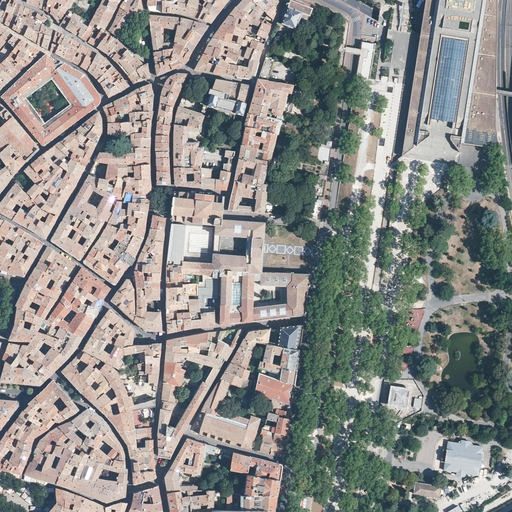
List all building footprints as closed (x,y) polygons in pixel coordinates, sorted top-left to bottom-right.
[(2,0),(0,5),(0,8),(1,9),(3,9),(3,10),(4,11),(5,11),(10,0),(2,0)] [(12,0),(10,0),(5,11),(6,11),(8,12),(9,13),(12,14),(13,15),(15,8),(17,2),(15,1),(14,1),(12,0)] [(47,0),(40,0),(39,8),(42,9),(46,10),(47,8),(47,7),(47,4),(47,0)] [(55,0),(53,0),(47,0),(47,4),(47,7),(47,8),(46,10),(49,13),(52,15),(54,12),(54,9),(54,8),(54,5),(55,2),(55,1),(55,0)] [(71,4),(73,1),(72,0),(53,0),(55,0),(55,1),(68,9),(70,5),(71,4)] [(117,8),(118,5),(112,2),(109,1),(106,0),(101,0),(100,3),(113,10),(115,10),(117,8)] [(130,9),(135,15),(142,10),(142,8),(141,1),(140,0),(135,0),(135,2),(131,7),(130,9)] [(174,7),(174,0),(171,0),(171,1),(163,1),(162,12),(163,12),(164,12),(168,13),(170,13),(174,13),(174,7)] [(174,0),(174,7),(174,13),(177,13),(180,14),(183,14),(187,15),(193,16),(198,3),(199,1),(196,0),(174,0)] [(202,0),(205,1),(214,6),(220,10),(221,11),(225,7),(225,6),(230,0),(229,0),(202,0)] [(243,11),(247,13),(249,15),(249,14),(254,17),(257,19),(260,15),(264,11),(262,9),(257,5),(256,4),(254,3),(252,0),(251,0),(242,0),(237,7),(243,11)] [(251,0),(252,0),(254,3),(256,4),(257,5),(262,9),(264,11),(267,13),(266,14),(267,14),(270,17),(273,20),(276,13),(277,12),(277,10),(274,7),(270,3),(266,0),(251,0)] [(266,0),(270,3),(274,7),(277,10),(278,8),(278,7),(278,5),(279,3),(279,2),(279,0),(266,0)] [(280,14),(277,22),(278,22),(281,23),(281,24),(289,27),(295,30),(296,29),(299,23),(300,20),(300,19),(307,22),(309,16),(312,9),(291,0),(290,1),(288,8),(287,8),(286,12),(285,12),(284,15),(280,14)] [(312,9),(314,4),(302,0),(283,0),(284,2),(288,1),(290,1),(291,0),(312,9)] [(302,0),(314,4),(328,10),(331,11),(316,3),(309,0),(302,0)] [(497,0),(425,0),(420,34),(420,35),(419,45),(417,54),(415,72),(413,86),(402,157),(403,157),(405,157),(406,157),(407,157),(408,158),(410,158),(411,158),(412,158),(413,158),(414,158),(415,159),(416,159),(417,159),(418,159),(419,159),(420,159),(421,160),(422,160),(423,160),(425,160),(426,160),(427,160),(428,161),(429,161),(430,161),(431,161),(432,161),(433,161),(434,162),(435,162),(436,162),(437,162),(439,162),(440,162),(441,163),(442,163),(443,163),(444,163),(445,163),(446,163),(447,163),(450,164),(452,164),(454,164),(455,165),(458,165),(459,161),(460,152),(461,144),(500,149),(496,123),(496,110),(496,93),(497,49),(497,0)] [(54,8),(54,9),(60,11),(64,14),(66,12),(68,9),(55,1),(55,2),(54,5),(54,8)] [(127,12),(132,17),(133,16),(135,15),(130,9),(131,7),(124,1),(122,4),(121,7),(121,8),(127,12)] [(156,11),(162,12),(163,1),(161,1),(155,1),(155,6),(148,6),(148,7),(148,8),(148,10),(152,11),(153,11),(156,11)] [(205,1),(202,5),(204,7),(210,11),(213,14),(216,17),(218,15),(218,14),(221,11),(220,10),(214,6),(205,1)] [(284,4),(280,14),(284,15),(285,12),(286,12),(287,8),(288,8),(290,1),(288,1),(284,2),(284,3),(284,4)] [(15,8),(13,15),(17,17),(21,5),(19,4),(19,3),(17,2),(15,8)] [(114,13),(115,10),(113,10),(100,3),(98,9),(113,15),(114,13)] [(202,5),(198,3),(193,16),(196,17),(199,18),(204,7),(202,5)] [(23,17),(22,18),(21,21),(26,25),(31,9),(28,8),(25,7),(24,12),(23,14),(26,15),(25,17),(23,16),(23,17)] [(214,20),(216,17),(213,14),(210,11),(204,7),(199,18),(200,19),(208,22),(211,23),(214,20)] [(233,17),(239,18),(241,19),(244,19),(249,21),(249,23),(255,25),(260,27),(259,28),(267,32),(269,33),(269,30),(270,29),(271,27),(267,25),(262,22),(257,19),(254,17),(249,14),(249,15),(247,13),(243,11),(237,7),(233,11),(229,16),(233,17)] [(97,8),(94,14),(108,21),(109,22),(111,19),(113,15),(98,9),(97,8)] [(127,21),(132,17),(127,12),(121,8),(119,11),(118,14),(122,17),(127,21)] [(34,11),(31,9),(26,25),(28,26),(29,26),(33,29),(35,22),(36,18),(36,17),(37,13),(38,13),(34,11)] [(60,20),(64,14),(60,11),(54,9),(54,12),(52,15),(55,18),(57,21),(58,22),(60,20)] [(6,11),(5,11),(1,21),(3,22),(5,24),(9,13),(8,12),(6,11)] [(12,14),(9,13),(5,24),(7,25),(9,26),(13,15),(12,14)] [(37,13),(36,17),(44,22),(47,19),(46,17),(45,17),(45,16),(44,16),(43,15),(42,15),(38,13),(37,13)] [(94,14),(93,17),(91,21),(91,22),(89,25),(93,27),(94,24),(102,28),(101,29),(105,31),(106,28),(109,22),(108,21),(94,14)] [(125,23),(127,21),(122,17),(118,14),(117,17),(116,19),(124,24),(125,23)] [(272,23),(273,20),(270,17),(267,14),(262,22),(267,25),(271,27),(272,24),(272,23)] [(13,15),(9,26),(10,27),(13,28),(17,17),(13,15)] [(179,18),(170,17),(149,15),(151,29),(153,47),(154,52),(162,50),(172,48),(173,46),(174,42),(178,25),(178,24),(179,18)] [(226,20),(223,23),(226,24),(228,25),(228,24),(236,27),(242,29),(247,30),(248,25),(249,23),(249,21),(244,19),(241,19),(240,24),(238,24),(239,18),(233,17),(229,16),(226,20)] [(22,18),(17,17),(13,28),(14,29),(17,31),(18,29),(18,27),(20,24),(20,23),(21,21),(22,18)] [(84,20),(80,18),(76,25),(72,32),(77,35),(82,38),(88,41),(89,43),(92,44),(94,41),(95,39),(91,37),(93,32),(91,31),(93,27),(89,25),(88,26),(87,26),(87,25),(89,22),(88,21),(87,21),(84,20)] [(180,18),(179,25),(187,29),(189,20),(188,19),(180,18)] [(120,30),(124,24),(116,19),(113,24),(110,31),(115,35),(120,30)] [(69,23),(64,20),(62,23),(60,25),(60,26),(61,26),(63,27),(66,28),(69,23)] [(189,20),(187,29),(185,31),(188,33),(190,30),(192,26),(193,24),(194,21),(193,21),(192,20),(189,20)] [(18,29),(17,31),(20,33),(24,35),(28,26),(26,25),(21,21),(20,23),(20,24),(18,27),(18,29)] [(190,30),(192,31),(197,34),(202,37),(204,34),(205,32),(209,26),(201,23),(194,21),(193,24),(195,25),(195,28),(192,26),(190,30)] [(40,32),(42,25),(35,22),(33,29),(34,30),(40,32)] [(218,31),(213,37),(220,40),(224,41),(227,32),(234,34),(236,27),(228,24),(228,25),(226,24),(223,23),(218,31)] [(45,34),(51,36),(53,30),(49,28),(42,25),(40,32),(40,33),(45,34)] [(179,25),(178,25),(174,42),(193,51),(195,46),(198,42),(202,37),(197,34),(192,31),(190,30),(188,33),(186,37),(183,35),(185,31),(187,29),(179,25)] [(248,25),(247,30),(248,30),(252,32),(256,34),(258,30),(248,25)] [(28,26),(24,35),(28,37),(32,40),(33,36),(34,30),(33,29),(29,26),(28,26)] [(100,31),(93,27),(91,31),(93,32),(91,37),(95,39),(100,31)] [(242,29),(236,27),(234,34),(237,35),(246,38),(247,36),(248,30),(247,30),(242,29)] [(258,30),(256,34),(256,35),(262,37),(267,39),(268,36),(269,33),(267,32),(259,28),(258,30)] [(94,41),(92,44),(94,46),(97,47),(107,34),(106,33),(104,32),(105,31),(101,29),(100,31),(95,39),(94,41)] [(6,31),(1,36),(6,41),(10,36),(12,34),(10,33),(6,30),(6,31)] [(35,41),(37,43),(40,33),(40,32),(34,30),(33,36),(32,40),(35,41)] [(56,31),(52,44),(57,45),(58,41),(60,38),(62,34),(59,33),(56,31)] [(234,34),(227,32),(224,41),(232,42),(234,34)] [(44,39),(42,45),(45,47),(48,49),(51,36),(45,34),(44,39)] [(62,42),(65,36),(63,35),(62,34),(60,38),(58,41),(57,45),(59,46),(59,44),(60,45),(62,42)] [(107,34),(97,47),(100,49),(102,50),(105,52),(108,55),(113,50),(113,49),(119,42),(115,39),(108,35),(107,34)] [(13,36),(8,42),(12,45),(15,48),(16,47),(21,40),(17,37),(14,35),(13,36)] [(246,38),(237,35),(234,43),(242,45),(246,46),(248,40),(246,40),(246,38)] [(69,46),(73,39),(70,38),(65,36),(62,42),(60,45),(67,49),(68,49),(69,46)] [(257,40),(247,36),(246,38),(246,40),(248,40),(252,42),(250,48),(262,52),(263,50),(265,43),(257,40)] [(211,41),(207,46),(221,49),(222,45),(219,44),(220,40),(213,37),(211,41)] [(76,53),(76,52),(77,51),(81,44),(80,43),(75,40),(73,39),(69,46),(68,49),(71,50),(76,53)] [(21,40),(16,47),(12,51),(16,54),(19,50),(20,50),(20,49),(24,45),(26,43),(24,41),(21,40)] [(224,41),(220,40),(219,44),(222,45),(221,49),(224,50),(227,51),(239,55),(240,56),(241,49),(242,45),(234,43),(232,42),(224,41)] [(6,44),(2,49),(1,50),(0,51),(0,64),(1,63),(2,63),(6,59),(9,57),(10,56),(9,55),(10,55),(12,51),(16,47),(15,48),(12,45),(8,42),(6,44)] [(125,47),(119,42),(113,49),(116,53),(121,57),(128,49),(125,47)] [(193,51),(174,42),(173,46),(191,55),(192,53),(193,51)] [(20,49),(20,50),(25,53),(25,52),(28,49),(31,45),(29,44),(26,43),(24,45),(20,49)] [(53,52),(55,53),(56,51),(59,46),(57,45),(52,44),(50,51),(53,52)] [(64,58),(67,49),(60,45),(59,44),(59,46),(56,51),(55,53),(60,56),(64,58)] [(77,51),(76,52),(79,54),(79,53),(86,57),(87,55),(89,49),(85,46),(81,44),(77,51)] [(33,47),(31,45),(28,49),(34,53),(37,55),(39,53),(41,51),(38,49),(36,48),(33,47)] [(189,58),(191,55),(173,46),(172,48),(174,48),(173,52),(188,60),(189,58)] [(205,50),(204,54),(208,55),(211,56),(217,58),(219,54),(222,56),(226,57),(232,59),(237,62),(238,58),(239,55),(227,51),(226,54),(223,53),(224,50),(221,49),(207,46),(205,50)] [(244,58),(259,62),(259,61),(262,52),(250,48),(248,47),(244,58)] [(183,66),(188,60),(173,52),(174,48),(172,48),(162,50),(163,56),(164,62),(166,72),(173,70),(177,68),(183,66)] [(29,55),(34,58),(36,57),(37,55),(34,53),(28,49),(25,52),(29,55)] [(75,56),(76,53),(71,50),(68,49),(67,49),(64,58),(68,60),(72,62),(75,56)] [(94,52),(89,49),(87,55),(92,58),(94,59),(97,54),(94,52)] [(113,50),(108,55),(110,57),(112,58),(116,53),(113,49),(113,50)] [(132,73),(135,70),(130,64),(130,63),(130,62),(136,56),(132,53),(128,49),(121,57),(122,58),(117,63),(122,69),(123,70),(126,74),(127,75),(128,77),(132,73)] [(26,60),(30,63),(32,61),(34,58),(29,55),(25,52),(25,53),(20,50),(17,55),(22,58),(26,60)] [(162,50),(154,52),(154,54),(155,64),(160,63),(159,62),(164,62),(163,56),(162,50)] [(16,54),(12,51),(10,55),(9,55),(10,56),(13,58),(13,59),(15,60),(19,62),(20,63),(25,67),(27,65),(30,63),(26,60),(22,58),(17,55),(16,54)] [(24,75),(1,97),(42,145),(45,145),(49,142),(65,130),(75,122),(85,115),(87,113),(97,106),(99,104),(100,103),(100,102),(100,101),(100,100),(100,99),(100,98),(100,97),(99,96),(99,94),(84,75),(64,63),(46,53),(24,75)] [(79,53),(79,54),(77,57),(75,56),(72,62),(76,64),(80,66),(86,57),(79,53)] [(121,57),(116,53),(112,58),(114,61),(117,63),(122,58),(121,57)] [(100,55),(97,54),(94,59),(93,61),(98,64),(102,57),(100,55)] [(208,55),(204,54),(201,58),(199,62),(217,65),(220,59),(222,60),(222,57),(222,56),(219,54),(217,58),(211,56),(208,55)] [(92,58),(87,55),(86,57),(80,66),(84,68),(88,71),(92,62),(90,61),(90,60),(92,58)] [(239,65),(237,76),(245,78),(246,78),(250,79),(254,77),(259,62),(244,58),(240,56),(239,55),(238,58),(249,62),(247,67),(239,65)] [(13,58),(10,56),(9,57),(6,59),(7,61),(22,70),(24,69),(25,67),(20,63),(19,62),(18,64),(14,62),(15,60),(13,59),(13,58)] [(141,67),(144,65),(141,62),(136,56),(130,62),(130,63),(130,64),(135,70),(136,70),(141,67)] [(98,64),(97,65),(100,68),(101,67),(103,64),(106,60),(105,59),(102,57),(98,64)] [(249,114),(266,118),(267,116),(268,108),(272,109),(271,112),(275,113),(274,114),(282,116),(287,93),(292,94),(294,85),(267,80),(274,59),(266,57),(258,79),(257,85),(255,91),(253,99),(250,110),(249,114)] [(7,61),(6,59),(2,63),(8,68),(9,68),(15,72),(18,74),(20,72),(22,70),(7,61)] [(197,67),(195,70),(199,71),(222,74),(227,75),(229,64),(223,61),(222,60),(220,59),(217,65),(199,62),(197,67)] [(103,64),(101,67),(103,69),(105,67),(110,63),(109,62),(106,60),(103,64)] [(92,62),(88,71),(90,72),(92,74),(94,69),(97,65),(98,64),(93,61),(92,62)] [(162,74),(166,72),(164,62),(159,62),(160,63),(155,64),(157,73),(157,76),(162,74)] [(8,68),(2,63),(1,63),(0,64),(0,67),(2,69),(6,72),(14,78),(16,76),(18,74),(15,72),(9,68),(8,68)] [(103,69),(102,70),(104,73),(107,70),(112,66),(111,65),(110,63),(105,67),(103,69)] [(144,71),(145,73),(146,75),(148,78),(150,78),(149,71),(148,64),(144,65),(141,67),(143,70),(144,71)] [(236,65),(229,64),(227,75),(233,76),(237,76),(239,65),(236,65)] [(100,68),(97,65),(94,69),(92,74),(93,76),(95,77),(100,68)] [(112,66),(107,70),(112,76),(114,74),(118,72),(114,69),(112,66)] [(0,74),(1,75),(0,77),(0,79),(7,84),(10,81),(14,78),(6,72),(2,69),(0,67),(0,74)] [(146,75),(145,73),(143,75),(142,73),(144,71),(143,70),(141,67),(136,70),(137,70),(141,77),(143,80),(146,79),(148,78),(146,75)] [(100,68),(95,77),(96,79),(98,80),(104,73),(102,70),(100,68)] [(104,73),(98,80),(99,82),(100,83),(101,83),(109,77),(112,76),(107,70),(104,73)] [(141,81),(143,80),(141,77),(137,70),(136,70),(135,70),(132,73),(137,79),(139,82),(141,81)] [(114,74),(112,76),(109,77),(111,80),(113,83),(117,80),(121,76),(120,75),(118,72),(114,74)] [(134,84),(139,82),(137,79),(132,73),(128,77),(131,81),(134,84)] [(168,79),(165,83),(173,86),(177,88),(181,89),(184,81),(187,74),(181,74),(178,73),(175,74),(171,76),(169,79),(168,79)] [(121,76),(117,80),(118,81),(125,89),(127,88),(129,86),(127,83),(126,82),(125,81),(121,76)] [(109,77),(101,83),(109,97),(114,95),(117,93),(121,92),(116,86),(115,85),(115,86),(113,87),(112,84),(113,83),(111,80),(109,77)] [(215,108),(216,109),(217,108),(235,113),(244,116),(244,113),(245,108),(246,103),(238,101),(229,99),(233,82),(224,81),(215,79),(212,89),(210,94),(209,97),(207,106),(215,108)] [(117,80),(113,83),(115,86),(115,85),(116,86),(121,92),(123,90),(125,89),(118,81),(117,80)] [(242,84),(233,82),(229,99),(238,101),(246,103),(248,96),(251,86),(242,84)] [(170,90),(173,92),(178,95),(179,92),(181,89),(177,88),(173,86),(165,83),(164,85),(163,87),(167,89),(170,90)] [(147,92),(152,90),(152,87),(151,84),(146,86),(145,86),(139,88),(140,91),(141,91),(142,94),(147,92)] [(162,91),(161,95),(169,99),(175,101),(176,98),(178,95),(173,92),(173,93),(169,92),(170,90),(167,89),(163,87),(162,91)] [(139,88),(136,90),(132,92),(127,95),(132,110),(132,112),(152,111),(153,107),(153,106),(153,102),(141,104),(141,99),(139,95),(142,94),(141,91),(140,91),(139,88)] [(149,97),(154,96),(153,93),(152,90),(147,92),(142,94),(139,95),(141,99),(149,97)] [(183,96),(179,106),(183,107),(186,100),(188,100),(189,101),(191,93),(185,91),(183,96)] [(125,114),(126,113),(129,113),(129,112),(132,112),(132,110),(127,95),(126,95),(124,97),(122,97),(125,113),(125,114)] [(158,116),(172,118),(172,116),(173,107),(175,101),(169,99),(161,95),(159,108),(158,116)] [(177,112),(176,115),(201,123),(201,121),(202,119),(204,115),(204,114),(206,110),(207,106),(209,97),(202,95),(199,104),(203,105),(201,113),(185,108),(183,107),(179,106),(178,107),(178,108),(178,110),(177,112)] [(120,115),(125,114),(125,113),(122,97),(117,100),(113,102),(116,115),(119,114),(120,115)] [(189,101),(188,100),(185,108),(201,113),(203,105),(199,104),(189,101)] [(108,104),(111,115),(115,115),(116,115),(113,102),(110,104),(108,104)] [(0,114),(4,119),(10,113),(9,111),(7,110),(5,108),(0,112),(0,114)] [(129,112),(129,113),(130,122),(136,121),(136,120),(144,119),(146,119),(147,119),(151,119),(152,115),(153,111),(152,111),(132,112),(129,112)] [(84,135),(86,136),(90,131),(89,130),(88,130),(91,126),(93,124),(95,125),(102,130),(102,119),(99,112),(91,118),(87,121),(77,129),(84,135)] [(0,136),(9,145),(10,144),(17,150),(27,160),(31,156),(39,148),(38,146),(10,113),(4,119),(1,121),(4,124),(2,125),(0,122),(0,136)] [(246,125),(246,127),(260,130),(277,134),(277,135),(278,135),(282,120),(267,116),(266,118),(249,114),(246,125)] [(201,123),(176,115),(175,123),(173,135),(173,148),(174,168),(191,167),(191,166),(196,166),(201,166),(204,146),(198,146),(199,141),(187,141),(188,131),(201,132),(202,123),(201,123)] [(157,122),(157,124),(171,126),(171,125),(171,122),(172,118),(158,116),(157,118),(157,122)] [(147,121),(143,121),(142,127),(142,133),(143,138),(150,138),(151,130),(151,129),(151,119),(147,119),(147,121)] [(115,123),(108,123),(108,129),(108,134),(121,137),(121,122),(115,123)] [(130,122),(121,122),(121,137),(130,134),(130,128),(130,122)] [(334,133),(335,126),(333,125),(329,125),(324,124),(321,144),(329,146),(332,147),(334,135),(334,133)] [(91,130),(100,137),(101,135),(102,132),(102,130),(95,125),(91,130)] [(277,134),(260,130),(246,127),(245,131),(242,145),(258,149),(260,142),(263,143),(261,150),(272,152),(277,135),(277,134)] [(78,140),(82,143),(87,137),(86,136),(84,135),(77,129),(74,132),(73,133),(70,135),(78,140)] [(86,136),(87,137),(89,139),(97,144),(98,141),(100,137),(91,130),(90,131),(86,136)] [(144,147),(150,147),(150,145),(150,142),(150,138),(143,138),(142,133),(138,133),(134,133),(130,134),(131,147),(135,147),(135,148),(144,147)] [(68,149),(70,150),(71,150),(73,152),(79,156),(84,158),(86,153),(91,156),(92,154),(92,153),(94,149),(85,144),(82,143),(78,140),(70,135),(65,139),(67,140),(63,143),(61,141),(56,145),(61,151),(67,156),(70,153),(67,150),(68,149)] [(0,149),(2,151),(0,152),(0,156),(6,166),(12,174),(13,176),(15,174),(20,168),(26,161),(27,160),(17,150),(10,144),(9,145),(0,136),(0,149)] [(89,139),(85,144),(94,149),(95,147),(97,144),(89,139)] [(330,159),(332,147),(329,146),(321,144),(320,151),(318,162),(322,163),(329,165),(330,159)] [(64,160),(67,156),(61,151),(56,145),(50,149),(43,154),(51,165),(52,165),(55,168),(60,165),(64,160)] [(242,145),(240,153),(239,158),(239,159),(267,165),(269,166),(273,152),(272,152),(261,150),(258,149),(242,145)] [(223,163),(222,170),(231,172),(231,170),(233,163),(236,147),(234,146),(234,147),(233,148),(232,148),(231,148),(231,149),(230,149),(230,150),(225,149),(224,156),(226,156),(226,157),(227,157),(227,162),(226,162),(226,163),(225,163),(224,163),(223,163)] [(142,165),(150,164),(150,156),(150,151),(150,147),(144,147),(135,148),(135,147),(131,147),(131,152),(136,153),(136,164),(127,165),(127,166),(132,166),(135,166),(138,165),(142,165)] [(88,163),(91,156),(86,153),(84,158),(79,156),(73,152),(70,158),(71,158),(72,158),(86,166),(88,163)] [(98,187),(98,188),(102,189),(102,190),(106,191),(112,193),(113,191),(111,190),(111,188),(114,189),(114,185),(108,183),(108,181),(114,181),(113,182),(114,184),(116,184),(118,172),(118,168),(127,167),(127,166),(127,165),(136,164),(136,153),(131,152),(114,152),(100,152),(93,166),(92,168),(89,175),(85,181),(92,185),(92,184),(98,187)] [(77,183),(80,178),(72,173),(68,171),(66,173),(63,171),(64,168),(63,168),(60,165),(55,168),(52,171),(49,167),(51,165),(43,154),(42,155),(39,157),(38,158),(47,169),(51,173),(52,172),(62,179),(66,182),(76,186),(77,183)] [(156,162),(156,165),(169,165),(169,161),(169,157),(156,157),(156,162)] [(47,177),(51,173),(47,169),(38,158),(35,161),(31,163),(31,164),(37,173),(37,172),(41,169),(42,169),(44,171),(40,175),(44,180),(45,179),(47,177)] [(64,160),(60,165),(63,168),(64,168),(68,171),(72,173),(80,178),(83,172),(86,166),(72,158),(68,164),(64,160)] [(267,165),(239,159),(237,167),(234,181),(268,189),(268,184),(263,184),(264,180),(265,180),(267,170),(266,170),(267,165)] [(328,172),(329,165),(322,163),(320,178),(327,179),(328,174),(328,172)] [(34,200),(37,203),(41,208),(55,214),(59,216),(62,209),(67,201),(54,194),(44,188),(38,185),(44,180),(40,175),(37,172),(37,173),(31,164),(25,170),(36,182),(27,192),(29,195),(32,198),(34,200)] [(151,174),(150,164),(142,165),(143,179),(139,180),(139,187),(143,187),(151,186),(151,175),(151,174)] [(135,177),(131,177),(131,179),(131,180),(139,180),(143,179),(142,165),(138,165),(135,166),(135,171),(135,177)] [(0,193),(2,191),(6,186),(8,184),(13,176),(12,174),(6,166),(2,169),(0,166),(0,193)] [(116,184),(115,186),(122,186),(123,185),(124,184),(124,180),(127,182),(129,182),(130,182),(131,180),(131,179),(131,177),(129,176),(129,172),(135,171),(135,166),(132,166),(127,166),(127,167),(118,168),(118,172),(116,184)] [(196,166),(191,166),(191,167),(174,168),(174,184),(177,186),(189,187),(201,188),(201,183),(201,179),(201,178),(201,176),(201,174),(201,172),(201,170),(200,168),(200,167),(201,166),(196,166)] [(201,183),(201,188),(204,188),(210,188),(214,189),(216,189),(220,190),(224,190),(227,190),(227,188),(228,186),(228,185),(229,182),(229,180),(230,179),(231,172),(222,170),(220,170),(220,175),(214,175),(214,174),(211,174),(211,169),(207,168),(200,167),(200,168),(201,170),(201,172),(201,174),(201,176),(201,178),(201,179),(201,183)] [(156,176),(156,184),(160,184),(163,184),(166,185),(168,185),(170,185),(170,181),(170,175),(169,172),(156,171),(156,172),(156,174),(156,176)] [(74,189),(76,186),(66,182),(62,179),(52,172),(51,173),(47,177),(45,179),(44,180),(38,185),(44,188),(54,194),(67,201),(70,195),(72,192),(74,189)] [(327,179),(320,178),(316,177),(313,198),(324,201),(325,193),(327,179)] [(12,188),(7,195),(18,202),(17,203),(21,206),(22,207),(24,203),(28,196),(28,195),(26,193),(27,192),(18,181),(17,182),(16,184),(12,188)] [(88,213),(91,215),(94,217),(98,219),(102,222),(104,223),(104,222),(105,221),(108,213),(115,199),(115,198),(115,197),(116,195),(114,195),(113,194),(113,193),(112,193),(106,191),(102,190),(102,189),(98,188),(98,187),(92,184),(92,185),(85,181),(77,196),(72,204),(83,210),(84,211),(88,213)] [(234,181),(233,191),(229,210),(236,211),(247,212),(264,213),(268,189),(234,181)] [(115,186),(114,185),(114,189),(113,191),(112,193),(113,193),(113,194),(114,195),(116,195),(115,197),(115,198),(115,199),(122,199),(122,197),(124,190),(122,189),(123,186),(122,186),(115,186)] [(124,190),(122,197),(125,197),(127,192),(128,192),(131,193),(133,193),(138,193),(139,194),(151,193),(151,189),(151,186),(143,187),(139,187),(138,187),(125,187),(124,190)] [(222,226),(222,220),(223,218),(224,206),(224,203),(225,196),(215,195),(198,193),(197,193),(190,192),(189,192),(182,192),(180,191),(175,191),(174,193),(174,192),(174,198),(173,198),(173,205),(172,213),(171,219),(172,219),(172,220),(177,221),(179,221),(185,222),(187,222),(194,223),(212,225),(214,225),(222,226)] [(124,202),(123,202),(125,202),(128,203),(129,202),(133,202),(133,199),(139,198),(150,199),(151,196),(151,193),(139,194),(138,193),(133,193),(131,193),(128,192),(127,192),(125,197),(124,202)] [(0,212),(8,217),(13,219),(17,213),(13,210),(17,203),(18,202),(7,195),(0,203),(0,212)] [(33,219),(40,208),(37,204),(37,203),(34,200),(32,198),(31,199),(29,196),(28,196),(24,203),(30,208),(27,212),(21,208),(22,207),(21,206),(17,213),(13,219),(23,226),(27,228),(31,222),(33,219)] [(322,213),(324,201),(313,198),(310,198),(307,219),(321,220),(321,216),(322,213)] [(117,203),(114,210),(119,212),(120,212),(120,210),(121,208),(128,209),(128,215),(130,215),(131,215),(131,210),(135,210),(148,212),(149,208),(150,203),(133,202),(129,202),(128,203),(128,207),(124,207),(125,202),(123,202),(122,201),(118,200),(117,203)] [(83,210),(72,204),(68,212),(63,221),(69,224),(72,220),(76,222),(78,218),(82,220),(83,220),(83,221),(86,217),(88,213),(84,211),(82,214),(81,213),(83,210)] [(33,219),(31,222),(27,228),(38,234),(46,239),(53,227),(59,216),(55,214),(55,216),(40,208),(33,219)] [(119,212),(114,226),(120,229),(122,223),(124,218),(128,218),(130,215),(128,215),(128,209),(121,208),(120,210),(120,212),(119,212)] [(114,226),(119,212),(114,210),(112,214),(109,220),(108,223),(114,226)] [(134,235),(143,238),(145,230),(146,225),(148,214),(148,212),(135,210),(135,216),(136,216),(139,217),(138,222),(137,227),(134,227),(132,231),(131,235),(133,236),(134,235)] [(53,242),(65,249),(70,253),(79,259),(80,259),(81,259),(81,258),(85,253),(97,234),(99,231),(102,226),(104,223),(102,222),(98,219),(94,217),(91,215),(89,219),(86,217),(83,221),(83,220),(78,228),(77,227),(82,220),(78,218),(76,222),(73,226),(69,224),(63,221),(56,232),(56,233),(52,239),(52,240),(53,241),(53,242)] [(131,215),(130,215),(128,218),(128,224),(134,227),(137,227),(138,222),(135,222),(136,216),(135,216),(131,215)] [(151,228),(165,231),(166,222),(166,218),(160,217),(153,215),(152,220),(151,226),(151,228)] [(8,222),(5,220),(3,224),(2,225),(2,226),(1,227),(0,228),(0,227),(0,247),(3,242),(2,241),(4,238),(1,237),(2,235),(5,236),(6,237),(9,233),(13,225),(8,222)] [(167,265),(182,266),(181,273),(185,273),(212,275),(213,273),(219,274),(219,269),(246,271),(262,272),(264,249),(264,243),(265,228),(266,224),(245,222),(232,221),(222,220),(222,226),(214,225),(214,235),(214,244),(213,253),(212,253),(212,263),(184,261),(167,260),(167,265)] [(94,246),(105,253),(108,255),(111,258),(114,253),(130,265),(133,261),(135,258),(136,256),(140,246),(143,239),(143,238),(134,235),(133,236),(132,239),(130,238),(131,235),(127,233),(127,232),(126,232),(126,233),(120,230),(120,229),(114,226),(108,223),(105,229),(103,232),(96,244),(94,246)] [(120,229),(120,230),(126,233),(126,232),(127,232),(128,229),(132,231),(134,227),(128,224),(122,223),(120,229)] [(186,225),(171,223),(169,246),(167,260),(184,261),(186,225)] [(20,229),(13,225),(9,233),(6,237),(5,236),(4,238),(2,241),(3,242),(3,241),(12,245),(16,247),(20,240),(23,235),(25,232),(20,229)] [(148,235),(148,237),(150,237),(151,238),(153,238),(155,240),(157,241),(161,241),(164,242),(164,236),(165,231),(151,228),(150,231),(149,232),(148,235)] [(34,247),(39,250),(43,244),(43,243),(35,238),(25,232),(23,235),(20,240),(26,243),(29,245),(33,247),(34,247)] [(146,243),(146,244),(153,248),(154,249),(156,249),(157,250),(158,251),(160,251),(163,251),(163,247),(164,242),(161,241),(157,241),(155,240),(153,238),(151,238),(150,237),(148,237),(147,239),(147,240),(146,243)] [(19,249),(17,254),(15,258),(15,259),(8,271),(17,274),(24,276),(33,261),(38,252),(39,250),(34,247),(33,247),(29,245),(26,249),(25,249),(23,252),(22,251),(23,248),(26,243),(20,240),(16,247),(19,249)] [(0,268),(8,271),(15,259),(15,258),(17,254),(19,249),(16,247),(12,245),(3,241),(3,242),(0,247),(0,268)] [(144,247),(143,250),(145,252),(148,250),(150,253),(151,255),(157,253),(163,253),(163,252),(163,251),(160,251),(158,251),(157,250),(156,249),(154,249),(153,248),(146,244),(144,247)] [(42,256),(36,266),(46,272),(50,266),(53,268),(52,269),(55,270),(56,268),(61,271),(61,272),(62,272),(69,259),(59,253),(48,246),(45,251),(42,256)] [(94,246),(89,253),(95,257),(95,258),(106,265),(110,260),(114,263),(124,272),(126,270),(127,268),(130,265),(114,253),(111,258),(108,255),(106,258),(103,256),(105,253),(94,246)] [(135,269),(135,271),(144,271),(148,271),(161,272),(162,263),(163,253),(157,253),(151,255),(152,258),(147,258),(147,254),(150,253),(148,250),(145,252),(143,250),(140,255),(139,258),(138,259),(137,264),(135,269)] [(89,266),(93,269),(111,282),(114,284),(115,284),(116,284),(121,277),(121,276),(124,272),(114,263),(110,260),(106,265),(95,258),(95,257),(89,253),(85,260),(84,261),(84,262),(85,263),(89,266)] [(69,259),(62,272),(71,277),(78,265),(74,262),(69,259)] [(182,266),(167,265),(167,270),(166,282),(173,281),(180,281),(180,284),(186,284),(185,273),(181,273),(182,266)] [(38,290),(39,291),(45,294),(49,296),(57,300),(62,291),(63,289),(67,283),(71,277),(62,272),(61,272),(61,271),(56,268),(55,270),(52,269),(53,268),(50,266),(46,272),(36,266),(30,276),(30,277),(26,284),(38,290)] [(74,281),(75,282),(78,284),(80,286),(83,288),(103,300),(104,299),(106,295),(110,289),(111,289),(111,288),(110,288),(110,287),(95,277),(89,273),(82,268),(74,281)] [(219,269),(219,274),(219,276),(221,276),(220,324),(258,320),(304,315),(305,314),(306,314),(307,307),(308,304),(306,303),(308,295),(309,286),(310,286),(312,275),(311,275),(311,273),(307,273),(288,273),(271,272),(266,272),(262,272),(246,271),(219,269)] [(136,284),(137,287),(142,287),(145,287),(159,287),(160,277),(161,272),(148,271),(148,275),(144,275),(144,271),(135,271),(135,273),(136,278),(136,279),(136,284)] [(135,302),(135,292),(134,291),(134,289),(134,288),(133,287),(131,282),(130,279),(126,279),(123,283),(120,287),(118,290),(117,291),(116,293),(114,296),(111,300),(120,308),(121,309),(127,314),(133,319),(135,321),(138,323),(141,326),(146,318),(136,316),(137,314),(135,314),(135,308),(135,302)] [(74,305),(78,309),(82,311),(87,313),(91,315),(95,317),(98,310),(99,308),(101,305),(103,300),(83,288),(81,292),(77,291),(80,286),(78,284),(75,282),(74,281),(70,286),(67,291),(66,293),(64,296),(70,302),(74,296),(76,297),(72,303),(74,305)] [(180,286),(166,287),(166,299),(166,310),(166,312),(176,312),(183,312),(191,312),(189,298),(188,295),(198,295),(197,283),(186,284),(180,284),(180,286)] [(36,314),(45,319),(46,317),(48,314),(56,301),(57,300),(49,296),(45,294),(44,296),(39,293),(39,291),(38,290),(26,284),(22,294),(16,305),(18,306),(18,307),(26,310),(27,310),(36,314)] [(137,308),(137,314),(136,316),(146,318),(141,326),(145,330),(149,330),(154,331),(162,331),(161,316),(161,311),(146,311),(146,299),(160,299),(159,287),(145,287),(145,294),(144,294),(144,291),(144,290),(143,290),(142,289),(142,287),(137,287),(137,291),(137,292),(137,294),(137,298),(137,303),(137,304),(137,306),(137,308)] [(57,325),(60,326),(76,335),(80,337),(83,338),(87,331),(88,329),(90,326),(95,317),(91,315),(87,313),(82,311),(78,309),(74,305),(72,303),(70,302),(64,296),(61,300),(48,318),(48,320),(53,323),(57,325)] [(202,327),(209,326),(207,311),(200,312),(200,314),(198,314),(197,298),(189,298),(191,312),(192,328),(197,327),(202,327)] [(16,320),(16,324),(13,330),(12,334),(10,340),(32,341),(38,331),(41,326),(43,322),(51,325),(52,325),(53,323),(48,320),(48,318),(46,317),(45,319),(36,314),(27,310),(26,310),(18,307),(18,306),(16,320)] [(114,345),(115,345),(116,346),(117,343),(124,345),(124,347),(132,345),(132,344),(133,341),(134,330),(131,327),(122,320),(118,316),(110,309),(103,318),(102,320),(98,324),(97,326),(96,328),(91,336),(98,339),(102,341),(109,341),(110,342),(114,345)] [(207,311),(209,326),(212,326),(215,325),(215,319),(215,311),(207,311)] [(188,328),(192,328),(191,312),(183,312),(176,312),(177,319),(178,331),(185,329),(186,329),(188,328)] [(167,328),(168,333),(170,332),(175,331),(178,331),(177,319),(167,320),(167,327),(167,328)] [(54,345),(55,346),(54,347),(61,352),(62,352),(68,357),(69,356),(73,352),(76,348),(78,346),(83,338),(80,337),(76,335),(60,326),(58,330),(52,327),(53,323),(52,325),(51,325),(49,332),(48,331),(47,334),(51,336),(52,334),(55,336),(56,335),(60,337),(59,338),(54,345)] [(275,327),(275,331),(280,332),(277,345),(287,347),(290,348),(295,348),(301,349),(302,343),(302,340),(303,335),(304,324),(302,325),(299,325),(293,326),(288,326),(282,327),(278,327),(275,327)] [(246,335),(244,338),(253,341),(256,341),(264,343),(267,344),(267,343),(268,343),(270,331),(275,331),(275,327),(273,328),(269,328),(264,329),(255,330),(248,330),(248,331),(246,335)] [(217,355),(217,353),(219,354),(218,356),(225,360),(226,361),(227,359),(229,356),(232,352),(233,349),(234,347),(236,343),(238,339),(240,335),(243,330),(242,329),(238,329),(236,333),(233,339),(230,346),(221,341),(227,330),(224,330),(219,331),(213,331),(209,332),(208,340),(211,341),(209,350),(208,356),(216,358),(216,357),(217,355)] [(29,357),(35,361),(32,364),(42,373),(43,373),(48,378),(53,372),(55,370),(63,362),(67,359),(68,357),(62,352),(61,352),(54,347),(55,346),(54,345),(59,338),(51,336),(47,334),(38,331),(32,341),(29,346),(24,345),(23,345),(22,345),(21,348),(19,354),(27,361),(29,357)] [(209,332),(186,336),(186,346),(189,346),(200,348),(200,345),(207,346),(208,340),(209,332)] [(90,353),(100,358),(106,362),(111,364),(120,369),(127,367),(133,365),(137,364),(141,362),(146,362),(145,355),(144,344),(138,344),(132,344),(132,345),(124,347),(124,345),(117,343),(116,346),(115,345),(114,345),(110,342),(109,341),(102,341),(98,339),(91,336),(90,338),(87,342),(83,349),(90,353)] [(167,340),(167,345),(182,346),(186,346),(186,336),(179,337),(167,340)] [(246,355),(251,357),(253,350),(253,351),(256,341),(253,341),(244,338),(241,344),(240,346),(237,352),(246,355)] [(200,348),(209,350),(211,341),(208,340),(207,346),(200,345),(200,348)] [(10,354),(16,359),(19,354),(21,348),(22,345),(17,344),(10,343),(8,348),(6,352),(8,353),(10,354)] [(153,343),(144,344),(145,355),(153,354),(153,350),(161,350),(161,343),(154,343),(153,343)] [(287,347),(277,345),(272,344),(268,343),(267,343),(267,344),(263,361),(272,363),(274,353),(282,355),(280,365),(297,369),(298,362),(299,361),(299,360),(301,349),(295,348),(290,348),(287,347)] [(83,349),(82,350),(81,350),(72,360),(62,371),(82,393),(90,384),(91,385),(95,380),(102,372),(100,370),(106,362),(100,360),(89,354),(90,353),(83,349)] [(215,378),(217,374),(222,366),(223,365),(225,360),(218,356),(217,358),(216,357),(216,358),(208,356),(200,354),(189,351),(188,351),(188,352),(186,359),(200,363),(210,366),(213,367),(205,381),(203,380),(178,423),(175,427),(168,425),(172,411),(161,409),(160,413),(159,420),(159,421),(158,428),(158,434),(166,434),(168,435),(171,436),(180,438),(181,437),(182,435),(184,431),(188,425),(195,413),(199,404),(215,378)] [(166,351),(165,362),(175,363),(183,364),(186,359),(188,352),(182,352),(175,352),(166,351)] [(3,360),(5,361),(6,361),(10,364),(11,364),(16,359),(10,354),(8,353),(6,352),(4,356),(3,360)] [(231,362),(250,369),(252,370),(256,359),(251,357),(246,355),(237,352),(234,357),(231,362)] [(274,353),(272,363),(280,365),(282,355),(274,353)] [(0,381),(1,381),(20,383),(41,385),(47,379),(48,378),(43,373),(42,373),(32,364),(31,364),(31,365),(27,361),(19,354),(16,359),(11,364),(10,364),(6,361),(5,361),(6,362),(3,369),(0,381)] [(153,357),(153,354),(145,355),(146,362),(146,363),(152,363),(152,366),(160,366),(160,361),(160,356),(153,357)] [(396,362),(404,370),(409,364),(401,356),(396,362)] [(280,365),(272,363),(263,361),(260,360),(258,368),(279,373),(278,378),(280,379),(280,380),(295,384),(296,378),(297,369),(280,365)] [(116,396),(118,399),(128,395),(127,392),(118,370),(115,368),(112,365),(111,365),(106,362),(100,370),(102,372),(95,380),(99,384),(100,383),(100,384),(96,390),(91,385),(90,384),(82,393),(101,410),(110,402),(112,399),(106,392),(112,386),(115,390),(116,396)] [(141,362),(137,364),(138,368),(139,370),(139,373),(145,373),(145,370),(143,370),(142,365),(146,365),(146,363),(146,362),(141,362)] [(175,363),(165,362),(164,382),(180,387),(184,375),(186,371),(181,370),(183,364),(175,363)] [(225,371),(244,378),(247,379),(248,379),(250,369),(231,362),(227,368),(225,371)] [(152,363),(146,363),(146,365),(145,370),(145,373),(149,374),(159,374),(159,370),(160,366),(152,366),(152,363)] [(213,367),(210,366),(202,379),(203,380),(205,381),(213,367)] [(223,375),(220,378),(226,380),(226,381),(230,382),(241,387),(244,378),(225,371),(223,375)] [(280,379),(278,378),(271,376),(259,372),(257,382),(269,386),(282,391),(290,393),(293,395),(294,389),(295,384),(280,380),(280,379)] [(145,373),(139,373),(138,373),(139,380),(139,383),(148,382),(149,374),(145,373)] [(158,376),(159,374),(149,374),(148,382),(154,382),(154,384),(156,385),(157,383),(158,376)] [(201,410),(206,412),(218,415),(221,416),(233,420),(242,423),(248,425),(247,429),(248,429),(243,444),(242,444),(242,447),(246,448),(251,449),(255,438),(261,418),(259,417),(251,415),(250,416),(251,416),(250,419),(248,418),(241,416),(223,410),(223,411),(220,410),(221,408),(230,382),(226,381),(226,380),(220,378),(212,392),(205,403),(201,410)] [(62,390),(53,379),(51,381),(50,383),(48,385),(46,387),(41,391),(48,396),(46,398),(48,399),(51,402),(52,404),(54,405),(55,406),(54,406),(50,409),(51,410),(48,416),(49,417),(59,409),(56,407),(54,405),(55,404),(53,402),(59,396),(60,395),(64,400),(60,404),(63,408),(64,409),(68,405),(67,404),(71,400),(69,397),(62,390)] [(269,386),(257,382),(255,381),(253,388),(253,390),(252,391),(253,391),(252,392),(259,394),(263,396),(267,397),(271,399),(271,398),(281,402),(283,402),(285,403),(289,404),(292,405),(292,401),(293,395),(290,393),(282,391),(269,386)] [(164,382),(161,409),(172,411),(180,387),(164,382)] [(409,389),(392,387),(389,404),(407,407),(409,389)] [(40,392),(35,397),(42,404),(43,403),(50,409),(54,406),(55,406),(54,405),(52,404),(51,402),(48,399),(46,398),(48,396),(41,391),(40,392)] [(259,394),(252,392),(252,396),(263,400),(262,402),(270,405),(271,399),(267,397),(263,396),(259,394)] [(104,413),(105,414),(114,423),(119,431),(135,428),(132,410),(155,406),(156,397),(135,405),(132,395),(128,395),(118,399),(116,396),(112,399),(110,402),(101,410),(104,413)] [(27,403),(28,404),(33,407),(34,407),(37,410),(40,406),(42,408),(40,411),(43,413),(46,415),(47,415),(50,409),(43,403),(42,404),(35,397),(33,398),(27,403)] [(0,398),(0,410),(2,412),(10,417),(13,412),(14,412),(19,404),(17,400),(14,400),(7,399),(5,399),(0,398)] [(276,408),(275,413),(279,414),(279,416),(290,418),(291,413),(292,405),(289,404),(285,403),(283,402),(281,402),(271,398),(271,399),(270,405),(270,406),(276,408)] [(73,401),(71,400),(67,404),(68,405),(64,409),(61,411),(59,410),(51,418),(55,421),(56,420),(59,422),(64,419),(67,417),(69,416),(74,413),(75,413),(79,409),(77,406),(73,401)] [(24,409),(34,416),(38,410),(37,410),(34,407),(33,407),(28,404),(27,406),(24,409)] [(19,415),(26,420),(28,418),(32,421),(41,426),(43,424),(41,422),(33,416),(34,416),(24,409),(22,411),(21,413),(19,415)] [(51,418),(59,410),(59,409),(49,417),(51,418)] [(95,439),(98,434),(97,434),(100,428),(107,432),(111,429),(101,417),(92,412),(86,409),(79,414),(72,420),(76,425),(78,427),(83,431),(87,434),(91,437),(94,439),(95,439)] [(277,421),(275,432),(287,435),(288,428),(290,418),(279,416),(279,414),(275,413),(268,411),(266,418),(265,422),(265,424),(270,425),(275,426),(276,421),(277,421)] [(6,423),(10,417),(2,412),(0,414),(0,424),(3,426),(4,425),(6,423)] [(237,445),(242,447),(242,444),(243,444),(248,429),(247,429),(248,425),(242,423),(233,420),(221,416),(218,415),(206,412),(203,423),(199,434),(209,437),(217,439),(218,440),(226,442),(230,444),(232,444),(237,445)] [(41,422),(43,424),(48,428),(52,424),(55,421),(51,418),(49,417),(48,416),(47,415),(46,415),(43,413),(40,417),(43,419),(41,422)] [(15,421),(21,426),(23,423),(24,423),(27,420),(26,420),(19,415),(17,417),(16,419),(15,421)] [(94,439),(91,437),(87,434),(83,431),(80,436),(79,435),(77,434),(76,432),(73,430),(78,427),(76,425),(72,420),(66,423),(64,423),(59,426),(67,435),(69,436),(71,438),(81,446),(85,449),(87,450),(89,453),(91,451),(89,450),(90,449),(90,448),(89,447),(90,446),(92,448),(93,447),(94,447),(97,440),(95,439),(94,439)] [(12,425),(8,430),(14,433),(17,428),(19,429),(15,435),(20,437),(20,438),(25,431),(20,428),(22,426),(21,426),(15,421),(12,425)] [(20,437),(19,440),(29,443),(29,446),(31,447),(33,441),(34,437),(37,435),(44,431),(48,428),(43,424),(41,426),(32,421),(30,425),(28,424),(27,426),(23,423),(21,426),(22,426),(20,428),(25,431),(20,438),(20,437)] [(45,435),(41,439),(47,443),(49,443),(53,439),(57,441),(55,444),(57,445),(63,446),(65,447),(67,444),(66,443),(64,441),(69,436),(67,435),(59,426),(55,428),(51,430),(50,431),(49,431),(49,432),(48,433),(45,435)] [(131,459),(132,462),(138,461),(137,451),(137,447),(136,443),(140,443),(140,439),(144,439),(145,439),(153,438),(153,435),(153,426),(135,428),(119,431),(121,434),(123,438),(126,442),(127,444),(128,445),(128,447),(129,450),(129,452),(130,454),(131,459)] [(95,459),(95,461),(109,464),(117,466),(122,467),(126,468),(126,467),(125,464),(125,459),(124,454),(124,452),(122,449),(120,443),(120,442),(119,441),(117,439),(115,435),(111,429),(107,432),(100,428),(97,434),(98,434),(95,439),(97,440),(94,447),(93,447),(92,448),(91,451),(89,453),(90,454),(88,456),(88,457),(95,459)] [(275,432),(262,429),(259,444),(257,451),(284,457),(285,446),(287,435),(275,432)] [(3,437),(0,442),(9,447),(9,448),(12,444),(13,445),(16,446),(18,439),(19,440),(20,437),(15,435),(14,433),(8,430),(7,431),(4,437),(3,437)] [(177,445),(180,438),(171,436),(170,439),(167,438),(168,435),(166,434),(158,434),(158,435),(158,441),(158,450),(158,456),(165,457),(170,458),(172,453),(176,446),(177,445)] [(173,464),(170,469),(178,470),(180,470),(194,473),(200,474),(201,470),(201,467),(201,465),(202,462),(202,459),(203,458),(204,453),(204,451),(204,449),(206,443),(204,443),(196,440),(187,437),(186,440),(183,444),(181,448),(179,452),(178,453),(176,457),(173,464)] [(60,476),(59,477),(57,484),(61,485),(63,485),(71,488),(75,475),(71,474),(75,465),(78,466),(79,466),(83,457),(88,459),(88,457),(88,456),(90,454),(89,453),(87,450),(85,449),(81,446),(71,438),(66,443),(67,444),(65,447),(73,450),(72,451),(67,461),(64,466),(61,473),(60,474),(60,476)] [(137,451),(138,461),(140,471),(155,470),(155,468),(155,464),(154,463),(154,454),(153,447),(153,444),(153,438),(145,439),(145,446),(137,447),(137,451)] [(9,460),(15,463),(18,466),(21,461),(26,463),(27,460),(28,458),(31,451),(31,449),(31,447),(29,446),(29,443),(19,440),(18,439),(16,446),(13,445),(12,444),(9,448),(14,451),(9,460)] [(47,443),(41,439),(38,444),(36,448),(44,451),(46,452),(49,452),(53,453),(57,445),(55,444),(49,443),(47,443)] [(444,460),(443,468),(456,470),(456,473),(461,474),(465,475),(466,472),(479,474),(483,445),(472,444),(473,443),(470,441),(461,439),(458,440),(458,442),(448,440),(446,448),(443,448),(441,459),(444,460)] [(0,453),(4,455),(9,447),(0,442),(0,453)] [(204,453),(203,458),(205,459),(207,452),(222,457),(232,460),(233,451),(232,451),(225,449),(215,446),(208,444),(206,443),(204,449),(204,451),(204,453)] [(35,478),(38,478),(40,479),(47,481),(57,484),(59,477),(60,476),(60,474),(61,473),(64,466),(67,461),(72,451),(73,450),(65,447),(63,446),(57,445),(53,453),(49,452),(46,452),(45,454),(47,455),(44,465),(44,464),(42,471),(35,468),(36,466),(37,466),(39,461),(35,460),(33,459),(32,462),(30,462),(28,467),(24,474),(31,476),(35,478)] [(43,454),(44,451),(36,448),(35,450),(33,455),(35,455),(34,456),(33,459),(35,460),(39,461),(44,464),(44,465),(47,455),(45,454),(43,454)] [(237,452),(233,451),(232,460),(230,470),(248,473),(250,464),(252,456),(248,455),(237,452)] [(0,468),(10,471),(15,463),(9,460),(6,458),(3,457),(4,455),(0,453),(0,468)] [(252,456),(250,464),(257,466),(255,475),(263,477),(266,477),(268,472),(270,472),(269,478),(276,479),(280,479),(281,472),(282,466),(282,465),(281,464),(270,461),(252,456)] [(78,491),(79,491),(84,493),(91,496),(100,500),(107,503),(108,502),(115,500),(126,496),(126,492),(126,487),(126,485),(127,479),(127,477),(127,471),(127,470),(127,468),(126,468),(122,467),(117,466),(109,464),(95,461),(95,459),(88,457),(88,459),(83,457),(79,466),(78,466),(75,475),(71,488),(72,488),(78,491)] [(18,466),(15,463),(10,471),(14,472),(21,474),(22,471),(23,469),(26,463),(21,461),(18,466)] [(156,473),(155,470),(140,471),(138,461),(132,462),(132,463),(133,476),(133,482),(133,483),(134,483),(134,484),(135,484),(136,484),(146,480),(155,478),(156,477),(156,476),(157,476),(156,475),(156,474),(156,473)] [(166,486),(167,492),(177,491),(179,490),(180,490),(181,490),(185,490),(190,490),(193,490),(197,490),(198,487),(198,485),(191,485),(184,485),(180,485),(179,480),(181,481),(181,480),(182,480),(182,479),(183,479),(183,478),(182,477),(182,476),(181,476),(179,475),(179,473),(180,470),(178,470),(170,469),(169,470),(167,473),(165,476),(165,478),(166,484),(166,486)] [(229,483),(227,491),(236,493),(240,494),(245,495),(245,494),(253,495),(256,495),(258,495),(258,491),(262,492),(262,495),(270,495),(274,495),(278,495),(279,492),(280,484),(280,479),(276,479),(269,478),(266,477),(263,477),(255,475),(248,474),(246,487),(238,486),(238,485),(232,484),(232,483),(234,484),(234,477),(243,479),(245,478),(245,474),(230,471),(229,481),(229,483)] [(415,487),(414,493),(440,497),(441,491),(442,486),(415,482),(415,486),(415,487)] [(10,494),(14,489),(9,484),(5,490),(10,494)] [(146,510),(150,511),(155,511),(158,511),(162,511),(163,511),(163,510),(161,502),(159,489),(158,485),(146,489),(134,492),(133,497),(132,502),(131,508),(137,509),(141,510),(142,510),(146,510)] [(67,491),(56,487),(56,494),(57,502),(70,508),(71,501),(75,503),(73,509),(78,511),(79,508),(80,508),(81,504),(82,505),(82,503),(85,497),(81,496),(77,494),(76,494),(67,491)] [(26,489),(20,495),(29,504),(35,498),(26,489)] [(170,511),(179,511),(178,506),(187,504),(191,503),(191,510),(191,511),(198,511),(208,510),(214,510),(215,489),(213,490),(206,490),(207,494),(193,495),(193,490),(190,490),(185,490),(181,490),(180,490),(179,490),(177,491),(167,492),(168,496),(169,499),(169,504),(170,506),(170,511)] [(226,510),(269,510),(276,510),(276,508),(276,507),(278,499),(278,495),(274,495),(270,495),(262,495),(258,495),(256,495),(253,495),(245,494),(245,495),(240,494),(236,493),(227,491),(226,510)] [(124,511),(125,511),(128,502),(121,502),(114,504),(106,507),(100,504),(95,502),(93,501),(85,497),(82,503),(82,505),(81,504),(80,508),(79,508),(78,511),(77,511),(124,511)] [(77,511),(78,511),(73,509),(70,508),(57,502),(54,506),(52,508),(49,511),(77,511)] [(269,511),(269,510),(226,510),(214,510),(208,510),(198,511),(197,511),(185,511),(191,511),(191,510),(191,503),(187,504),(178,506),(179,511),(269,511)]
